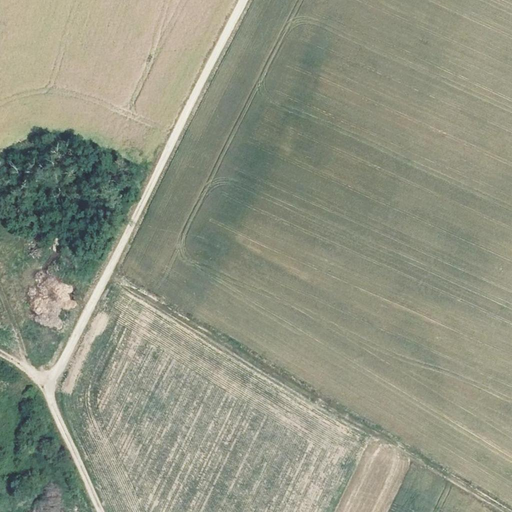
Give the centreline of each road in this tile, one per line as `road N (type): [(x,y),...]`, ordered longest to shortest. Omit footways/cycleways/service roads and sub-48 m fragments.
road 1 (track): [(105,273),(510,511)]
road 2 (track): [(48,385),(243,0)]
road 3 (track): [(104,511),(48,385)]
